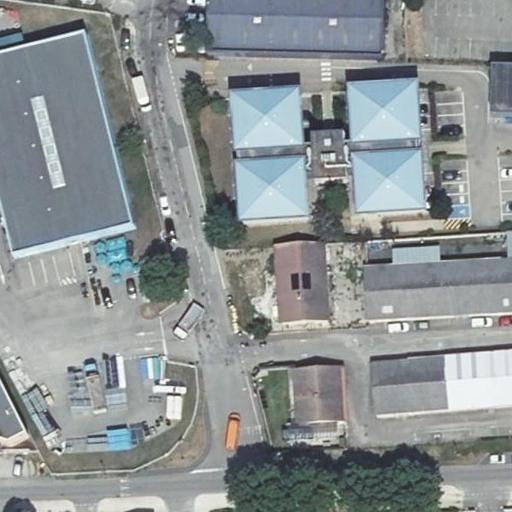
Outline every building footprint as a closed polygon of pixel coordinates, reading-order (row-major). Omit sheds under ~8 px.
[(390,0),(213,0),(212,59),(389,63),(390,0)] [(86,36),(0,55),(0,222),(8,259),(130,231),(86,36)] [(511,68),(496,69),(496,120),(511,120),(511,68)] [(432,224),(424,102),(359,106),(364,162),(354,162),(353,158),(321,159),(321,166),(313,165),(308,109),(244,114),(252,239),(318,234),(315,189),(324,190),(325,196),(357,194),(356,186),(366,186),(368,229),(432,224)] [(323,247),(279,251),(285,327),(329,323),(323,247)] [(511,271),(377,283),(381,332),(511,321),(511,271)] [(511,355),(410,365),(414,415),(511,406),(511,355)] [(410,365),(373,368),(377,418),(414,415),(410,365)] [(343,370),(293,372),(296,428),(345,425),(343,370)] [(0,448),(25,439),(0,374),(0,448)]
